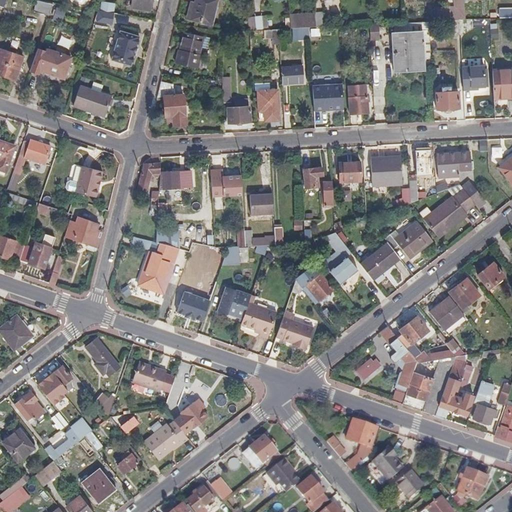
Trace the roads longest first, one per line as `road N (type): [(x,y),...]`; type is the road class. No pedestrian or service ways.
road 1 (residential): [(132,149),(511,129)]
road 2 (residential): [(295,383),(511,214)]
road 3 (tertiary): [(511,457),(295,383)]
road 4 (tertiary): [(295,383),(92,314)]
road 5 (residential): [(133,511),(275,400)]
road 6 (residential): [(92,314),(132,149)]
road 7 (residential): [(132,149),(169,0)]
road 8 (residential): [(368,511),(275,400)]
road 9 (residential): [(0,104),(132,149)]
